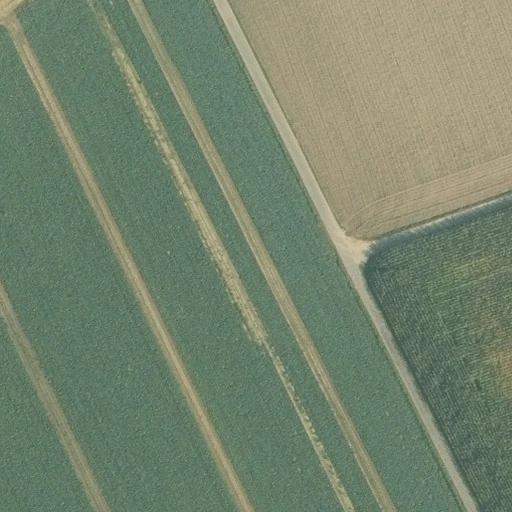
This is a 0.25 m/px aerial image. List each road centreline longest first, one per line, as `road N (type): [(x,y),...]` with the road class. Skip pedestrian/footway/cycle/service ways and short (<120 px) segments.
road 1 (unclassified): [(473,511),(220,0)]
road 2 (track): [(348,257),(511,200)]
